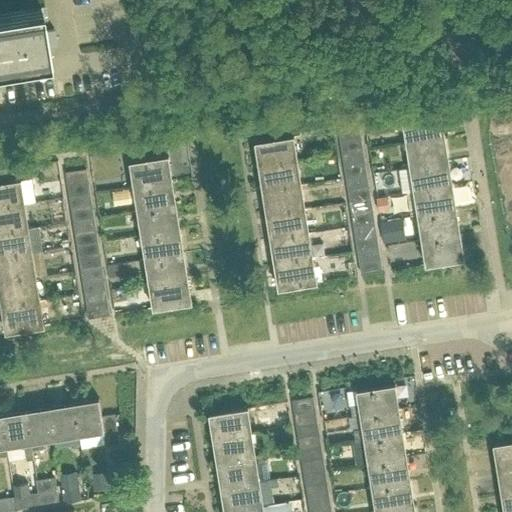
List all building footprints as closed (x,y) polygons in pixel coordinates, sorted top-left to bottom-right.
[(156,0),(146,0),(135,2),(137,13),(158,9),(156,0)] [(158,9),(137,13),(139,24),(160,20),(158,9)] [(0,58),(48,51),(41,10),(0,16),(0,58)] [(160,20),(139,24),(141,35),(162,31),(160,20)] [(162,31),(141,35),(143,46),(164,42),(162,31)] [(164,42),(143,46),(144,56),(165,53),(164,42)] [(146,68),(167,65),(165,53),(144,56),(146,68)] [(407,141),(446,135),(442,110),(403,116),(407,141)] [(341,139),(361,136),(359,124),(339,127),(341,139)] [(298,159),(294,134),(256,140),(260,165),(298,159)] [(411,166),(450,159),(446,135),(407,141),(411,166)] [(342,152),(363,148),(361,136),(341,139),(342,152)] [(344,164),(365,160),(363,148),(342,152),(344,164)] [(135,185),(173,179),(169,154),(131,160),(135,185)] [(264,189),(302,183),(298,159),(260,165),(264,189)] [(415,190),(453,184),(450,159),(411,166),(415,190)] [(346,176),(367,173),(365,160),(344,164),(346,176)] [(0,206),(26,202),(22,177),(9,179),(7,166),(0,167),(0,206)] [(68,183),(89,180),(87,167),(66,171),(68,183)] [(348,188),(369,185),(367,173),(346,176),(348,188)] [(139,209),(177,203),(173,179),(135,185),(139,209)] [(70,195),(91,192),(89,180),(68,183),(70,195)] [(268,213),(306,207),(302,183),(264,189),(268,213)] [(419,214),(457,208),(453,184),(415,190),(419,214)] [(350,200),(371,197),(369,185),(348,188),(350,200)] [(72,207),(93,204),(91,192),(70,195),(72,207)] [(352,212),(373,209),(371,197),(350,200),(352,212)] [(0,231),(30,227),(26,202),(0,206),(0,231)] [(142,233),(181,227),(177,203),(139,209),(142,233)] [(74,219),(94,216),(93,204),(72,207),(74,219)] [(272,237),(310,231),(306,207),(268,213),(272,237)] [(423,238),(461,232),(457,208),(419,214),(423,238)] [(354,224),(375,221),(373,209),(352,212),(354,224)] [(76,231),(96,228),(94,216),(74,219),(76,231)] [(356,236),(377,233),(375,221),(354,224),(356,236)] [(0,256),(34,251),(30,227),(0,231),(0,256)] [(147,259),(185,253),(181,227),(142,233),(147,259)] [(78,244),(98,240),(96,228),(76,231),(78,244)] [(275,262),(314,255),(310,231),(272,237),(275,262)] [(461,232),(423,238),(427,263),(465,257),(461,232)] [(358,249),(379,245),(377,233),(356,236),(358,249)] [(80,256),(100,252),(98,240),(78,244),(80,256)] [(360,261),(381,257),(379,245),(358,249),(360,261)] [(0,280),(37,275),(34,251),(0,256),(0,280)] [(82,268),(102,265),(100,252),(80,256),(82,268)] [(150,282),(189,275),(185,253),(147,259),(150,282)] [(314,255),(275,262),(279,287),(318,281),(314,255)] [(381,257),(360,261),(362,273),(383,270),(381,257)] [(84,280),(104,277),(102,265),(82,268),(84,280)] [(0,286),(3,305),(41,299),(37,275),(0,280),(0,286)] [(189,275),(150,282),(154,307),(193,301),(189,275)] [(85,292),(106,289),(104,277),(84,280),(85,292)] [(87,304),(108,301),(106,289),(85,292),(87,304)] [(41,299),(3,305),(7,330),(45,324),(41,299)] [(108,301),(87,304),(89,317),(110,313),(108,301)] [(353,415),(362,413),(400,407),(396,382),(358,388),(360,403),(351,404),(353,415)] [(295,411),(316,408),(314,396),(293,399),(295,411)] [(75,401),(80,433),(105,429),(106,434),(118,432),(115,413),(103,415),(100,397),(75,401)] [(56,437),(80,433),(75,401),(50,405),(56,437)] [(56,437),(50,405),(26,408),(31,440),(33,448),(47,446),(46,438),(56,437)] [(214,437),(252,430),(248,405),(209,412),(214,437)] [(366,437),(404,431),(400,407),(362,413),(364,427),(355,428),(356,439),(366,437)] [(7,444),(31,440),(26,408),(2,412),(7,444)] [(297,423),(317,420),(316,408),(295,411),(297,423)] [(7,444),(2,412),(0,412),(0,454),(9,453),(7,444)] [(299,435),(319,432),(317,420),(297,423),(299,435)] [(217,461),(256,455),(252,430),(214,437),(217,461)] [(369,461),(408,455),(404,431),(366,437),(369,461)] [(301,448),(321,444),(319,432),(299,435),(301,448)] [(499,467),(511,465),(511,439),(495,442),(499,467)] [(303,460),(323,456),(321,444),(301,448),(303,460)] [(221,485),(260,479),(256,455),(217,461),(221,485)] [(373,486),(412,479),(408,455),(369,461),(373,486)] [(305,472),(325,469),(323,456),(303,460),(305,472)] [(124,460),(113,461),(114,472),(125,471),(124,460)] [(503,492),(511,490),(511,465),(499,467),(503,492)] [(307,484),(327,481),(325,469),(305,472),(307,484)] [(41,504),(59,501),(55,476),(37,479),(41,504)] [(225,509),(264,503),(260,479),(221,485),(225,509)] [(377,510),(416,504),(412,479),(373,486),(377,510)] [(308,496),(329,493),(327,481),(307,484),(308,496)] [(505,511),(511,511),(511,490),(503,492),(505,511)] [(17,508),(35,505),(33,492),(15,495),(17,508)] [(310,508),(331,505),(329,493),(308,496),(310,508)] [(0,510),(11,509),(9,496),(0,497),(0,510)] [(225,511),(265,511),(264,503),(225,509),(225,511)]
